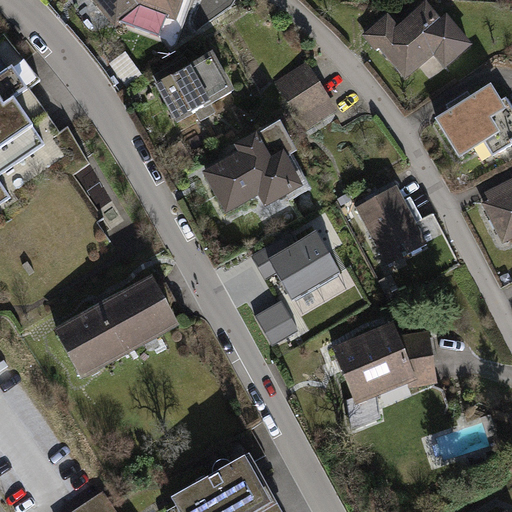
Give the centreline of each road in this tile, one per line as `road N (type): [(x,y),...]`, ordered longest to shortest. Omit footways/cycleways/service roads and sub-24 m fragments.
road 1 (residential): [(17,0),(87,75),(329,511)]
road 2 (residential): [(511,334),(397,120),(279,0)]
